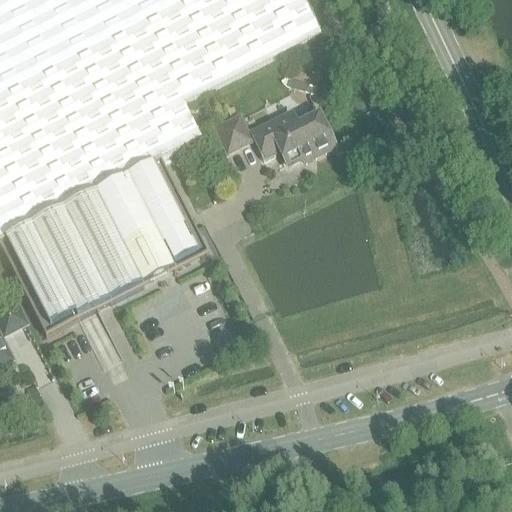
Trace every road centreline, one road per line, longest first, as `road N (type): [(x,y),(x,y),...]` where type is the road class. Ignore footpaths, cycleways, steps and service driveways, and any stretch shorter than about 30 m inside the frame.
road 1 (tertiary): [(2,511),(511,389)]
road 2 (tertiary): [(511,189),(422,0)]
